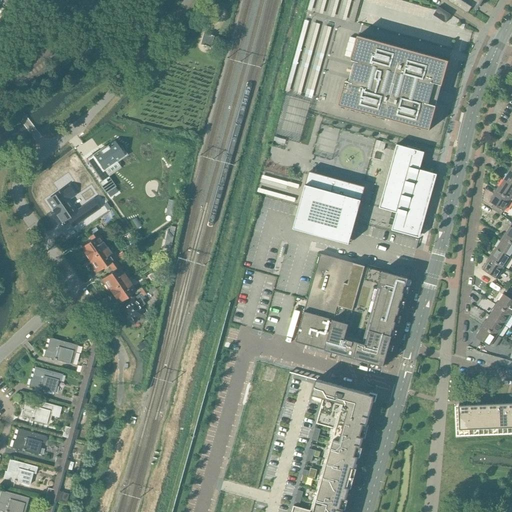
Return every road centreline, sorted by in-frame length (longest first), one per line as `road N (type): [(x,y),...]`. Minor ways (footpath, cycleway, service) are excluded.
road 1 (track): [(288,0),(146,511)]
road 2 (residential): [(73,281),(18,200),(16,183),(104,100),(190,0)]
road 3 (unclassified): [(199,511),(246,341),(401,386)]
road 4 (unclassified): [(412,348),(464,142)]
road 5 (residential): [(457,360),(482,164),(475,155)]
road 6 (residential): [(73,281),(119,351),(119,406)]
road 7 (unclassified): [(367,511),(401,386)]
